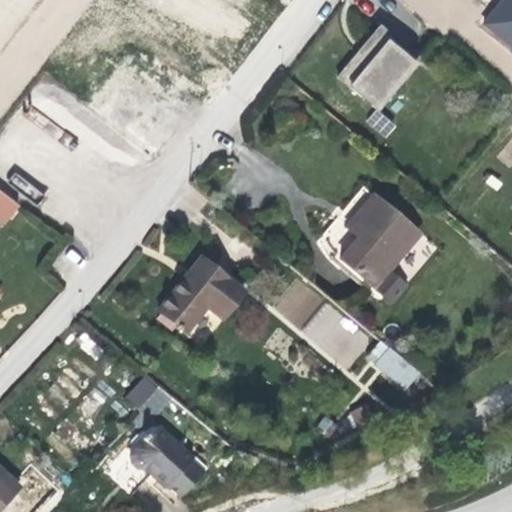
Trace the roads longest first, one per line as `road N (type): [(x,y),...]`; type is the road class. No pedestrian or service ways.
road 1 (residential): [(309,0),(0,379)]
road 2 (residential): [(275,511),(395,470),(511,391)]
